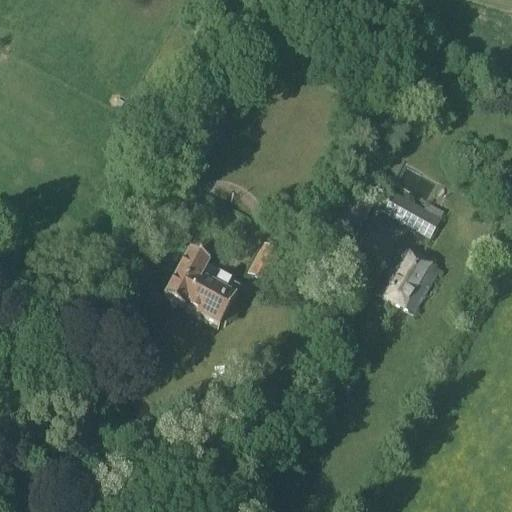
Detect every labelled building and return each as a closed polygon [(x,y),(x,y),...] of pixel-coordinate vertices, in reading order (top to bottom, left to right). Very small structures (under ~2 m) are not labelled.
[(436,211),(446,193),(414,175),(404,194),(436,211)] [(138,218),(161,232),(186,193),(162,179),(138,218)] [(371,208),(344,193),(317,242),(343,257),(371,208)] [(388,193),(376,215),(428,243),(439,221),(388,193)] [(279,258),(263,249),(246,278),(262,287),(279,258)] [(372,297),(411,319),(437,273),(398,252),(372,297)] [(229,285),(204,271),(206,269),(185,257),(159,303),(180,315),(181,313),(216,333),(219,328),(224,328),(227,321),(225,316),(239,291),(228,286),(229,285)]
